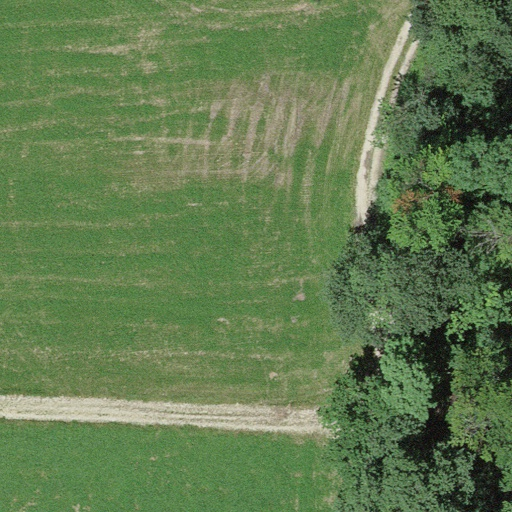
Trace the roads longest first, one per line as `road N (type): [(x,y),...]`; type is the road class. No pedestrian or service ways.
road 1 (track): [(427,0),(380,117),(363,208),(388,413)]
road 2 (track): [(0,407),(388,413)]
